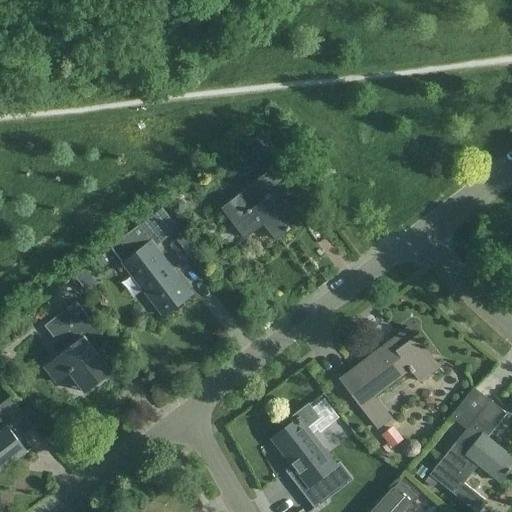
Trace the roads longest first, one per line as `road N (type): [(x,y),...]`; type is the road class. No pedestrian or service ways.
road 1 (residential): [(203,401),(413,244)]
road 2 (residential): [(56,511),(203,401)]
road 3 (residential): [(511,339),(413,244)]
road 4 (residential): [(266,511),(203,401)]
road 5 (residential): [(413,244),(511,168)]
